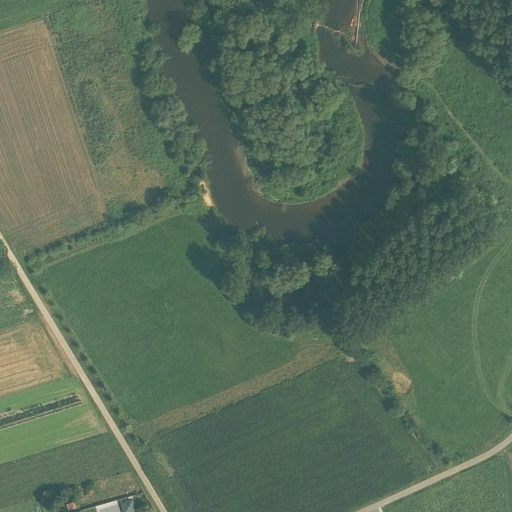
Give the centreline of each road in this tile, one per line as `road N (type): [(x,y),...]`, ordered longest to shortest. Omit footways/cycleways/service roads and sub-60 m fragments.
road 1 (unclassified): [(163,511),(0,240)]
road 2 (unclassified): [(364,511),(478,461),(511,435)]
